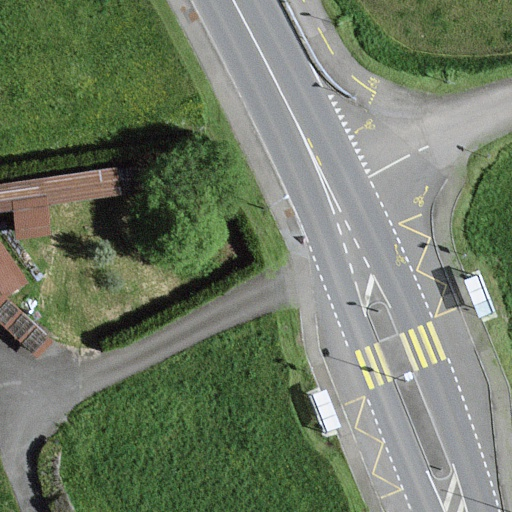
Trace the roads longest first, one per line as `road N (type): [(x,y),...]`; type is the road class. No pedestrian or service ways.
road 1 (primary): [(329,193),(456,511)]
road 2 (primary): [(232,0),(329,193)]
road 3 (residential): [(329,193),(511,107)]
